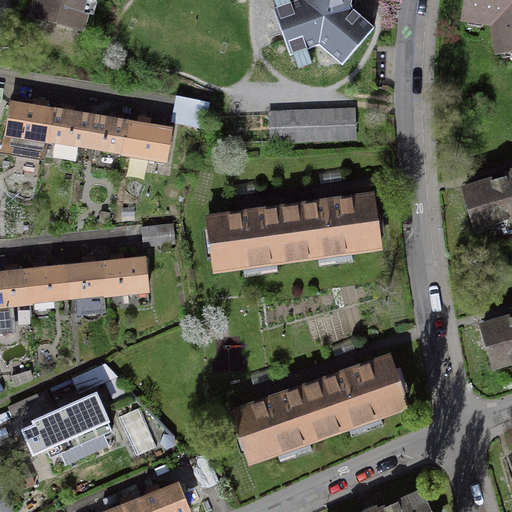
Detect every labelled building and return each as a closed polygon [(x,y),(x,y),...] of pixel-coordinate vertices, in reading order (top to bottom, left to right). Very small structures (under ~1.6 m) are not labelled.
[(80,28),(87,0),(38,0),(35,16),(80,28)] [(351,5),(351,0),(301,0),(274,10),(290,56),(319,45),(342,65),(374,28),(353,10),(352,8),(351,5)] [(511,0),(466,0),(464,18),(494,23),(499,53),(511,50),(511,0)] [(0,153),(45,161),(48,141),(53,111),(32,108),(12,104),(7,131),(5,131),(0,149),(0,153)] [(53,111),(48,141),(49,141),(50,139),(86,146),(91,118),(72,114),(53,111)] [(286,114),(217,116),(218,143),(355,137),(354,111),(286,114)] [(86,146),(124,152),(123,153),(124,153),(129,124),(110,121),(91,118),(86,146)] [(150,127),(129,124),(124,153),(166,160),(171,131),(150,127)] [(511,176),(465,190),(476,228),(511,217),(511,176)] [(332,202),(290,208),(297,258),(380,246),(373,197),(332,202)] [(297,258),(290,208),(249,214),(208,220),(215,269),(297,258)] [(176,240),(173,223),(145,228),(148,245),(176,240)] [(0,273),(0,308),(146,297),(143,262),(115,264),(71,267),(29,271),(0,273)] [(511,318),(483,327),(494,365),(511,359),(511,318)] [(328,433),(407,406),(390,358),(311,386),(328,433)] [(106,364),(74,378),(76,383),(84,379),(87,384),(113,372),(106,364)] [(250,461),(328,433),(311,386),(233,413),(250,461)] [(12,405),(18,418),(11,421),(17,435),(37,426),(56,469),(123,440),(115,423),(109,426),(96,395),(53,414),(43,391),(12,405)] [(207,454),(190,461),(203,490),(219,483),(207,454)] [(179,485),(142,500),(147,511),(187,511),(189,511),(179,485)] [(434,511),(426,493),(383,511),(434,511)] [(147,511),(142,500),(110,511),(147,511)]
